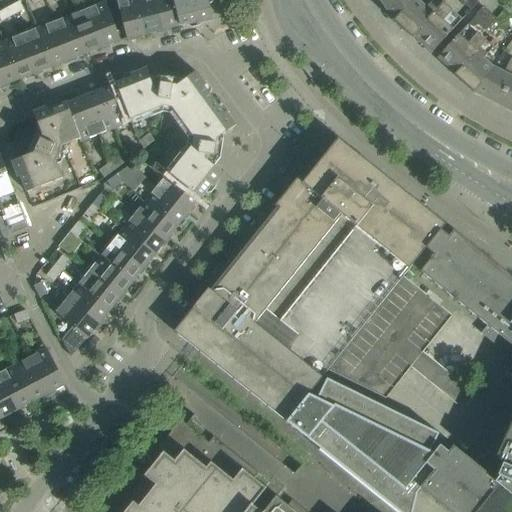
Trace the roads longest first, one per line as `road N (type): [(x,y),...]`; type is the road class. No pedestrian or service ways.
road 1 (residential): [(0,128),(37,102),(190,41),(221,50),(264,117),(274,149),(151,301),(145,358),(103,410)]
road 2 (tertiary): [(301,0),(385,102),(481,169)]
road 3 (residential): [(23,511),(103,410)]
